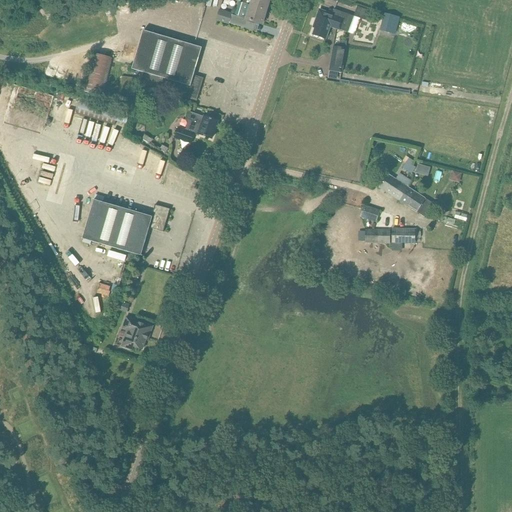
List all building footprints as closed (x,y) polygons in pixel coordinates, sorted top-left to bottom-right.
[(243,0),(242,3),(266,10),(269,0),(243,0)] [(219,10),(216,21),(229,25),(230,23),(232,24),(242,27),(244,19),(262,25),(266,10),(242,3),(238,16),(232,15),(233,14),(219,10)] [(369,11),(357,7),(354,17),(366,21),(369,11)] [(354,17),(336,10),(334,15),(319,10),(316,19),(318,20),(313,35),(325,40),(330,26),(348,33),(354,17)] [(381,30),(395,33),(399,18),(385,14),(381,30)] [(143,31),(134,62),(192,79),(201,48),(143,31)] [(337,31),(333,41),(367,53),(371,42),(337,31)] [(329,70),(342,73),(346,48),(333,46),(329,70)] [(95,54),(85,91),(101,96),(111,57),(95,54)] [(192,79),(134,62),(132,69),(143,72),(139,84),(197,101),(197,99),(196,99),(201,81),(192,79)] [(121,76),(118,99),(132,100),(135,77),(121,76)] [(77,113),(115,124),(119,113),(80,101),(77,113)] [(204,117),(192,112),(189,120),(192,121),(188,131),(179,127),(175,139),(191,144),(194,135),(198,136),(199,134),(211,139),(218,121),(204,116),(204,117)] [(417,170),(407,163),(403,168),(413,175),(417,170)] [(428,169),(420,167),(418,173),(427,175),(428,169)] [(451,179),(460,183),(464,173),(454,170),(451,179)] [(379,188),(399,201),(408,188),(412,182),(400,174),(396,180),(388,174),(379,188)] [(408,188),(399,201),(422,216),(431,202),(408,188)] [(152,217),(94,200),(83,239),(141,256),(149,228),(163,232),(170,209),(155,205),(152,217)] [(379,211),(366,207),(364,206),(360,217),(376,222),(379,211)] [(468,215),(456,212),(455,218),(466,222),(468,215)] [(392,228),(392,249),(403,250),(402,243),(415,243),(416,229),(392,228)] [(390,244),(390,229),(366,229),(366,232),(359,232),(358,241),(365,241),(365,243),(390,244)] [(128,331),(123,347),(132,350),(133,346),(142,349),(146,339),(148,340),(153,326),(127,317),(123,329),(128,331)]
